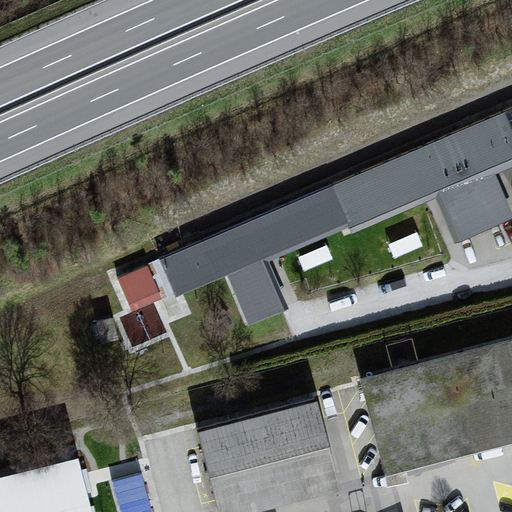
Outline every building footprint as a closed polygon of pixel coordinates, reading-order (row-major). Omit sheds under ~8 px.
[(511,164),(511,141),(499,115),(119,279),(131,315),(224,278),(246,331),(287,315),(265,265),(345,229),(349,239),(434,197),(454,244),(511,221),(493,173),(511,164)] [(511,337),(354,381),(381,476),(511,442),(511,337)] [(311,401),(190,429),(211,511),(242,511),(334,491),(311,401)] [(90,511),(77,453),(0,471),(0,511),(90,511)] [(151,511),(143,467),(113,473),(120,511),(151,511)]
